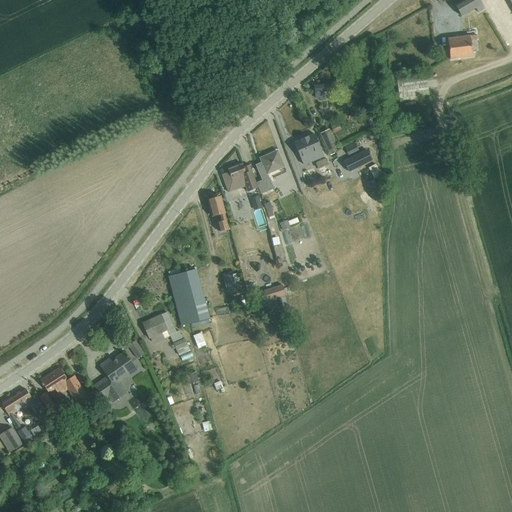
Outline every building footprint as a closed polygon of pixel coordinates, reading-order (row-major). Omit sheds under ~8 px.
[(478,12),(485,8),(480,0),(461,0),(455,4),(462,16),(475,8),(478,12)] [(471,40),(478,39),(478,35),(448,38),(451,59),(474,56),(471,40)] [(336,75),(337,86),(345,85),(344,60),(339,60),(339,66),(339,75),(336,75)] [(426,73),(396,77),(400,103),(430,98),(426,73)] [(324,93),(334,92),(333,84),(315,86),(316,98),(325,97),(324,93)] [(334,134),(341,130),(338,124),(331,127),(334,134)] [(328,152),(337,148),(330,131),(321,135),(328,152)] [(301,140),(294,143),(303,165),(324,156),(315,135),(308,138),(307,136),(300,139),(301,140)] [(367,151),(344,162),(348,172),(372,160),(367,151)] [(259,184),(261,189),(263,194),(274,190),(269,175),(284,168),(277,152),(261,159),(264,166),(258,169),(263,182),(259,184)] [(328,158),(319,160),(323,177),(331,175),(328,158)] [(379,169),(376,163),(368,167),(371,173),(379,169)] [(248,194),(261,189),(259,184),(252,166),(245,169),(243,166),(229,171),(230,173),(223,175),(228,192),(245,187),(248,194)] [(258,195),(250,198),(253,208),(261,205),(258,195)] [(220,197),(208,200),(212,217),(218,215),(219,217),(215,218),(219,232),(228,230),(220,197)] [(269,216),(275,214),(272,201),(265,203),(269,216)] [(256,209),(258,224),(266,223),(264,208),(256,209)] [(287,219),(280,222),(283,229),(290,227),(290,226),(299,222),(297,217),(288,220),(287,219)] [(169,276),(181,325),(208,319),(196,269),(169,276)] [(235,284),(239,283),(237,277),(223,281),(227,293),(237,291),(235,284)] [(285,295),(282,285),(264,291),(267,301),(285,295)] [(170,318),(168,313),(162,315),(143,323),(150,338),(167,331),(172,342),(182,338),(179,330),(175,332),(170,318)] [(263,341),(272,338),(269,330),(260,332),(263,341)] [(204,341),(200,332),(194,335),(198,344),(204,341)] [(174,343),(179,354),(190,349),(185,338),(174,343)] [(146,354),(137,341),(130,345),(140,358),(146,354)] [(108,375),(106,377),(95,385),(105,398),(109,395),(114,401),(127,392),(120,382),(122,380),(120,378),(137,366),(126,352),(114,360),(112,358),(102,366),(108,375)] [(59,368),(40,380),(41,383),(40,383),(42,386),(43,385),(47,393),(54,389),(57,393),(66,387),(74,401),(84,395),(73,377),(67,381),(59,368)] [(194,374),(184,377),(186,385),(196,383),(194,374)] [(220,380),(214,383),(217,389),(223,387),(220,380)] [(2,404),(16,426),(19,431),(23,439),(26,442),(33,438),(26,427),(23,429),(20,424),(14,414),(17,412),(14,408),(31,397),(25,389),(2,404)] [(59,412),(46,392),(39,397),(51,417),(59,412)] [(122,414),(127,420),(137,412),(133,406),(122,414)] [(204,421),(206,430),(215,428),(212,419),(204,421)] [(40,423),(30,429),(34,436),(44,430),(40,423)] [(5,432),(15,449),(22,445),(12,428),(5,432)] [(56,462),(59,468),(71,460),(67,455),(56,462)] [(30,470),(35,478),(46,472),(41,464),(30,470)] [(101,511),(94,500),(85,506),(89,511),(101,511)]
